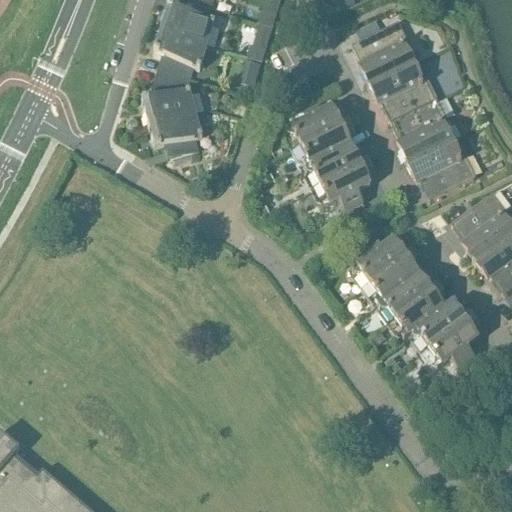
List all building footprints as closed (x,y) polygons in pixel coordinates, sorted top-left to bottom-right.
[(179,0),(179,4),(209,13),(213,2),(220,4),(221,0),(179,0)] [(350,0),(336,0),(343,14),(354,8),(350,0)] [(159,36),(159,37),(206,51),(213,27),(206,25),(209,13),(179,4),(175,15),(166,13),(159,36)] [(256,28),(258,29),(271,33),(275,19),(262,16),(259,15),(256,28)] [(366,91),(413,68),(406,54),(410,52),(397,27),(351,50),(364,76),(360,78),(366,91)] [(157,75),(188,84),(192,72),(199,75),(206,51),(159,37),(159,36),(152,60),(161,63),(157,75)] [(249,49),(245,62),(261,67),(265,54),(251,50),(249,49)] [(389,128),(436,105),(423,79),(420,81),(413,68),(366,91),(373,104),(376,102),(389,128)] [(147,132),(159,128),(195,119),(188,95),(184,96),(188,84),(157,75),(148,106),(141,108),(147,132)] [(299,95),(285,102),(289,111),(303,104),(299,95)] [(436,105),(389,128),(402,154),(398,155),(405,168),(452,145),(445,132),(448,130),(436,105)] [(305,125),(285,135),(287,140),(294,142),(299,153),(340,132),(330,113),(317,119),(315,115),(303,121),(305,125)] [(195,119),(159,128),(147,132),(154,156),(163,153),(166,165),(197,157),(194,145),(201,143),(195,119)] [(340,132),(299,153),(304,164),(302,171),(304,175),(350,152),(340,132)] [(452,145),(405,168),(411,181),(415,180),(428,206),(475,182),(462,157),(458,159),(452,145)] [(350,152),(304,175),(306,178),(313,181),(318,192),(359,171),(350,152)] [(359,171),(318,192),(324,202),(321,210),(323,214),(338,206),(344,217),(362,208),(356,197),(369,191),(359,171)] [(262,182),(261,182),(265,190),(273,186),(269,178),(262,182)] [(473,267),(511,238),(511,232),(506,224),(509,222),(492,199),(450,230),(467,253),(464,256),(473,267)] [(256,212),(260,220),(268,216),(264,208),(256,212)] [(502,300),(511,292),(511,238),(473,267),(481,279),(485,277),(502,300)] [(369,262),(351,275),(353,279),(361,280),(368,290),(405,263),(392,245),(380,254),(377,250),(366,258),(369,262)] [(405,263),(368,290),(375,300),(374,307),(376,310),(418,280),(405,263)] [(394,325),(431,297),(418,280),(376,310),(379,314),(386,315),(394,325)] [(511,292),(502,300),(511,313),(511,292)] [(431,297),(394,325),(401,335),(400,342),(402,346),(410,340),(410,339),(443,315),(443,314),(431,297)] [(427,354),(464,326),(451,309),(443,314),(443,315),(410,339),(410,340),(412,343),(420,344),(427,354)] [(464,326),(427,354),(434,363),(433,371),(436,375),(449,365),(457,375),(473,363),(465,353),(477,344),(464,326)] [(385,367),(384,367),(388,373),(393,379),(394,378),(399,374),(393,365),(391,362),(385,367)] [(413,405),(410,407),(419,417),(429,409),(427,407),(423,402),(417,401),(413,405)] [(18,455),(0,439),(0,511),(83,511),(41,475),(38,479),(15,459),(18,455)]
